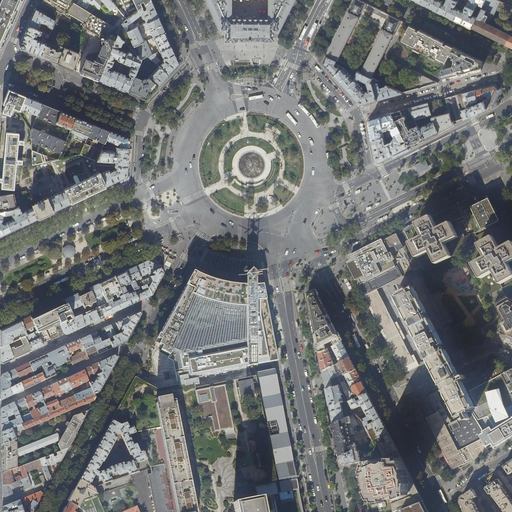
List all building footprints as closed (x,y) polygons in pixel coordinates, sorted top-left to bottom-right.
[(5,0),(0,13),(0,45),(2,46),(6,37),(13,21),(18,8),(21,0),(5,0)] [(95,7),(85,0),(42,0),(62,12),(64,9),(85,21),(83,24),(85,25),(91,14),(95,7)] [(85,0),(95,7),(99,9),(101,7),(106,12),(110,10),(115,6),(110,0),(85,0)] [(110,0),(115,6),(126,19),(127,20),(150,0),(110,0)] [(154,9),(150,0),(127,20),(126,19),(126,20),(127,22),(125,23),(123,22),(115,32),(117,35),(118,36),(127,32),(137,27),(140,26),(139,22),(133,25),(132,22),(136,18),(137,18),(138,18),(138,17),(141,14),(143,19),(144,20),(144,19),(146,23),(158,18),(154,9)] [(204,0),(208,7),(220,34),(224,34),(224,43),(235,43),(235,42),(244,42),(248,42),(262,41),(262,42),(268,42),(273,42),(273,33),(278,33),(285,18),(289,11),(292,5),(294,0),(204,0)] [(327,55),(338,60),(338,61),(358,21),(358,22),(363,12),(367,15),(380,21),(386,24),(382,31),(362,72),(373,78),(394,34),(395,34),(401,20),(390,14),(366,3),(360,0),(354,0),(346,17),(338,33),(329,50),(327,55)] [(422,0),(421,2),(430,7),(438,11),(442,3),(443,1),(441,0),(422,0)] [(456,6),(459,1),(457,0),(447,0),(445,4),(442,3),(438,11),(447,15),(455,19),(460,10),(457,8),(456,8),(454,7),(455,6),(456,6)] [(471,0),(469,2),(468,4),(464,2),(463,3),(466,4),(476,9),(478,5),(478,3),(477,3),(478,1),(480,3),(481,5),(483,6),(486,0),(471,0)] [(511,34),(490,24),(501,2),(497,0),(486,0),(483,6),(478,17),(472,28),(494,39),(511,47),(511,34)] [(474,14),(476,9),(466,4),(465,5),(466,6),(465,8),(465,11),(464,11),(460,10),(455,19),(456,19),(462,22),(464,23),(472,28),(478,17),(475,15),(474,16),(471,15),(471,14),(473,14),(474,14)] [(32,16),(28,26),(38,30),(40,23),(42,23),(47,25),(48,27),(50,27),(48,32),(42,29),(41,31),(46,33),(50,35),(55,20),(36,8),(34,11),(32,16)] [(85,25),(84,25),(99,34),(102,44),(98,55),(99,56),(97,61),(94,60),(93,63),(85,59),(80,73),(93,78),(99,80),(115,41),(109,39),(107,33),(111,26),(91,14),(85,25)] [(162,25),(158,18),(146,23),(140,26),(143,32),(149,29),(153,38),(165,33),(162,25)] [(447,61),(454,47),(446,43),(432,35),(419,29),(410,25),(403,40),(415,46),(414,48),(436,59),(437,57),(447,61)] [(38,30),(28,26),(24,35),(19,45),(21,49),(30,53),(41,57),(46,44),(50,35),(46,33),(44,38),(39,35),(41,31),(38,30)] [(144,42),(137,27),(127,32),(129,38),(130,38),(131,37),(132,40),(131,40),(131,41),(132,45),(128,46),(129,47),(130,48),(136,45),(144,42)] [(168,39),(165,33),(153,38),(148,40),(149,42),(154,40),(159,52),(171,46),(168,40),(168,39)] [(118,36),(117,35),(115,41),(99,80),(106,83),(113,86),(119,72),(113,70),(115,65),(112,64),(113,61),(113,60),(112,60),(113,58),(116,59),(116,60),(117,61),(121,63),(118,69),(118,70),(120,70),(127,53),(116,49),(117,47),(119,48),(120,47),(122,43),(124,42),(118,36)] [(146,41),(144,42),(136,45),(140,54),(137,56),(141,60),(148,57),(155,54),(152,48),(150,49),(146,41)] [(49,45),(46,44),(41,57),(47,59),(56,63),(63,47),(59,45),(57,50),(49,47),(49,45)] [(175,54),(171,46),(159,52),(155,54),(148,57),(168,75),(173,70),(179,63),(176,57),(175,54)] [(79,53),(63,47),(56,63),(64,66),(73,70),(79,53)] [(462,51),(454,47),(447,61),(441,72),(443,82),(446,81),(466,75),(477,73),(476,72),(481,71),(481,67),(482,67),(483,66),(483,61),(479,59),(462,51)] [(129,52),(127,53),(120,70),(121,71),(122,71),(124,64),(129,66),(130,66),(131,65),(133,66),(132,68),(131,68),(130,68),(129,71),(126,70),(124,75),(119,72),(113,86),(120,89),(128,92),(141,60),(137,56),(135,58),(133,56),(131,55),(132,54),(131,53),(129,52)] [(337,63),(338,60),(327,55),(325,58),(323,62),(326,66),(329,69),(335,76),(347,65),(346,65),(344,64),(343,66),(337,63)] [(168,75),(148,57),(141,60),(128,92),(135,95),(145,99),(151,93),(157,86),(162,81),(168,75)] [(346,65),(347,65),(350,66),(357,70),(359,65),(348,60),(346,65)] [(347,69),(350,66),(347,65),(335,76),(343,85),(353,96),(362,88),(363,87),(358,81),(361,79),(368,83),(372,79),(373,78),(362,72),(359,71),(356,76),(354,73),(352,75),(347,69)] [(383,77),(381,82),(392,88),(394,83),(383,77)] [(403,93),(392,88),(381,82),(373,78),(372,79),(378,100),(388,97),(394,95),(403,93)] [(378,100),(372,79),(368,83),(367,83),(369,89),(369,91),(368,91),(368,90),(366,90),(366,91),(365,92),(362,88),(353,96),(358,101),(360,103),(363,104),(371,102),(378,100)] [(491,85),(482,88),(484,96),(487,95),(488,98),(485,99),(485,100),(487,108),(491,106),(492,104),(500,89),(498,87),(496,84),(491,85)] [(475,90),(477,100),(484,98),(482,88),(479,89),(475,90)] [(19,111),(25,96),(20,94),(8,90),(3,103),(5,104),(2,112),(9,115),(12,108),(19,111)] [(477,100),(475,90),(471,91),(462,93),(465,103),(465,105),(466,105),(477,100)] [(449,97),(446,98),(449,111),(451,118),(454,124),(455,124),(453,121),(458,119),(462,118),(463,120),(466,119),(469,117),(466,108),(466,105),(463,106),(464,110),(461,110),(459,103),(463,101),(464,104),(465,103),(462,93),(458,94),(449,97)] [(33,99),(25,96),(19,111),(19,112),(20,114),(22,110),(24,109),(29,111),(28,112),(37,115),(42,103),(33,99)] [(439,107),(437,100),(432,102),(428,103),(432,115),(437,114),(438,112),(437,110),(438,110),(439,107)] [(466,108),(469,117),(474,115),(482,111),(487,108),(485,100),(466,108)] [(52,107),(42,103),(37,115),(37,117),(55,124),(56,124),(61,111),(52,107)] [(422,104),(409,108),(416,120),(424,118),(425,121),(417,123),(426,139),(433,135),(440,132),(433,119),(432,115),(428,103),(422,104)] [(398,111),(392,113),(395,119),(396,121),(401,130),(409,147),(418,143),(426,139),(417,123),(416,120),(409,108),(403,110),(398,111)] [(70,114),(61,111),(56,124),(62,126),(63,126),(63,124),(65,125),(64,126),(64,127),(71,130),(76,117),(70,114)] [(437,114),(432,115),(433,119),(440,132),(446,129),(447,128),(454,124),(451,118),(449,111),(437,114)] [(384,115),(380,116),(384,128),(389,127),(390,127),(391,128),(392,127),(395,133),(401,130),(396,121),(394,122),(393,122),(392,119),(395,119),(392,113),(384,115)] [(382,128),(384,128),(380,116),(375,117),(371,119),(368,122),(370,131),(372,140),(385,137),(385,136),(383,136),(383,135),(386,134),(386,133),(383,133),(382,128)] [(83,120),(76,117),(71,130),(70,131),(70,132),(73,133),(72,137),(82,141),(83,137),(87,138),(87,137),(93,124),(83,120)] [(100,127),(93,124),(87,137),(94,139),(93,141),(93,142),(96,143),(97,143),(98,141),(104,143),(106,140),(110,131),(100,127)] [(41,146),(61,154),(66,141),(32,128),(31,131),(31,142),(38,145),(39,144),(39,143),(42,144),(41,145),(41,146)] [(395,141),(389,144),(394,155),(403,150),(409,147),(401,130),(395,133),(397,138),(396,138),(395,137),(393,140),(395,141)] [(110,131),(106,140),(115,144),(114,147),(129,148),(129,143),(129,139),(129,138),(118,134),(110,131)] [(1,188),(14,189),(16,163),(22,164),(22,160),(17,160),(18,144),(23,144),(24,141),(18,140),(19,134),(6,133),(5,147),(2,175),(2,178),(0,177),(0,181),(2,182),(1,186),(1,188)] [(386,145),(385,145),(384,139),(385,138),(385,137),(372,140),(374,151),(376,160),(379,162),(386,158),(394,155),(389,144),(386,145)] [(86,144),(85,143),(80,154),(97,161),(101,150),(90,146),(91,144),(87,142),(86,144)] [(128,158),(129,148),(114,147),(113,147),(113,151),(105,150),(105,147),(103,147),(101,150),(97,161),(95,165),(98,165),(99,162),(113,162),(115,162),(115,166),(127,167),(128,158)] [(95,165),(97,161),(80,154),(51,161),(64,191),(71,203),(79,199),(99,189),(105,187),(99,174),(99,173),(95,165)] [(429,168),(425,160),(414,166),(418,174),(422,172),(423,171),(429,169),(429,168)] [(127,178),(127,173),(127,167),(115,166),(106,166),(106,168),(111,169),(112,171),(110,172),(109,170),(99,174),(105,187),(115,182),(119,180),(121,183),(125,181),(126,180),(127,179),(127,178)] [(64,191),(47,198),(54,211),(62,207),(71,203),(64,191)] [(472,196),(477,205),(478,204),(477,200),(480,199),(480,198),(481,197),(478,193),(475,194),(472,196)] [(13,209),(16,208),(12,194),(0,196),(0,211),(4,210),(13,209)] [(411,227),(404,230),(411,243),(418,258),(423,267),(425,271),(438,264),(453,257),(465,250),(469,248),(469,249),(472,248),(475,253),(468,257),(473,264),(481,279),(490,295),(502,289),(503,288),(501,284),(511,277),(511,240),(505,227),(501,221),(498,222),(493,225),(497,232),(490,236),(487,231),(477,236),(476,233),(475,232),(465,236),(457,220),(467,215),(464,211),(477,205),(472,196),(468,198),(446,209),(438,213),(432,216),(417,224),(411,227)] [(31,204),(32,208),(37,219),(44,216),(54,211),(47,198),(47,197),(31,204)] [(478,204),(477,205),(464,211),(467,215),(475,232),(476,233),(493,225),(498,222),(492,213),(486,200),(478,204)] [(19,206),(16,208),(13,209),(22,226),(31,222),(37,219),(32,208),(25,211),(25,210),(23,211),(24,212),(22,213),(19,206)] [(13,209),(4,210),(5,215),(11,214),(14,219),(7,222),(11,231),(16,229),(22,226),(13,209)] [(4,210),(0,211),(0,236),(1,236),(11,231),(7,222),(4,223),(2,222),(3,221),(3,215),(5,215),(4,210)] [(403,228),(404,230),(411,227),(417,224),(416,222),(403,228)] [(414,272),(423,267),(418,258),(411,243),(404,230),(401,232),(378,244),(356,255),(352,257),(354,261),(350,263),(357,277),(361,284),(398,266),(403,275),(413,270),(414,272)] [(69,257),(73,255),(74,251),(73,248),(69,247),(65,248),(64,252),(65,256),(69,257)] [(143,261),(144,263),(142,264),(136,267),(140,277),(149,274),(149,275),(162,269),(161,269),(157,266),(159,263),(156,261),(150,258),(143,261)] [(403,277),(403,275),(398,266),(361,284),(363,289),(366,295),(377,289),(403,277)] [(128,271),(125,272),(134,291),(139,289),(141,287),(144,286),(142,281),(140,282),(142,285),(138,287),(135,282),(134,281),(133,279),(135,278),(136,281),(141,279),(140,277),(136,267),(133,268),(128,271)] [(165,268),(162,269),(163,275),(161,278),(157,286),(159,287),(167,272),(165,268)] [(163,275),(162,269),(149,275),(150,277),(152,282),(149,284),(150,286),(150,287),(148,284),(147,285),(152,296),(154,291),(157,286),(161,278),(163,275)] [(251,269),(249,271),(245,274),(248,276),(251,280),(254,277),(256,274),(251,269)] [(159,334),(157,338),(161,340),(159,344),(163,346),(161,350),(169,355),(169,356),(172,357),(172,360),(177,381),(179,392),(179,394),(194,391),(194,390),(196,390),(196,391),(204,389),(206,388),(206,389),(214,387),(216,386),(216,387),(224,385),(225,384),(225,385),(234,383),(235,383),(236,383),(234,373),(233,370),(271,362),(277,361),(277,359),(276,352),(274,343),(272,334),(270,325),(268,316),(267,307),(265,298),(263,289),(262,285),(257,285),(257,288),(254,288),(250,288),(247,288),(242,288),(232,287),(226,286),(218,284),(209,282),(208,281),(205,280),(202,278),(200,281),(196,279),(198,274),(196,273),(193,271),(188,282),(187,282),(185,285),(181,294),(178,299),(175,304),(175,305),(168,317),(167,320),(164,325),(162,328),(159,334)] [(134,291),(125,272),(121,274),(115,277),(123,296),(129,307),(133,305),(139,302),(134,291)] [(106,281),(99,284),(107,303),(108,303),(112,301),(119,297),(123,296),(115,277),(106,281)] [(142,281),(144,286),(147,285),(148,284),(149,284),(152,282),(150,277),(142,281)] [(95,286),(90,289),(97,305),(98,304),(99,306),(98,306),(98,307),(100,306),(107,303),(99,284),(95,286)] [(147,285),(144,286),(141,287),(143,292),(140,293),(139,289),(134,291),(139,302),(145,299),(151,296),(152,296),(147,285)] [(427,360),(448,350),(448,349),(445,351),(443,346),(446,345),(445,345),(443,346),(441,342),(443,340),(440,335),(438,336),(437,334),(439,332),(437,333),(430,321),(433,320),(432,319),(430,320),(427,315),(430,314),(429,313),(427,315),(421,302),(423,301),(421,302),(414,289),(417,288),(416,288),(409,291),(409,290),(405,291),(403,286),(400,288),(402,293),(401,294),(402,295),(395,299),(396,299),(398,298),(404,310),(402,311),(402,312),(405,311),(411,323),(408,324),(409,325),(411,323),(414,329),(411,330),(412,330),(414,329),(420,342),(418,343),(420,342),(427,354),(424,355),(425,356),(427,355),(429,359),(427,360)] [(83,292),(78,294),(86,313),(86,312),(95,309),(98,307),(98,306),(97,305),(90,289),(83,292)] [(415,364),(377,289),(366,295),(368,298),(375,311),(376,314),(382,326),(389,339),(397,355),(403,367),(404,369),(415,364)] [(511,300),(506,296),(502,289),(490,295),(505,321),(505,322),(500,330),(504,333),(511,337),(511,300)] [(326,328),(333,324),(331,320),(322,303),(316,291),(307,294),(310,307),(311,313),(313,324),(315,335),(325,328),(326,328)] [(78,294),(73,296),(65,300),(66,302),(67,305),(74,318),(81,315),(86,313),(78,294)] [(123,296),(119,297),(121,300),(113,303),(112,301),(108,303),(113,314),(121,310),(129,307),(123,296)] [(108,303),(107,303),(100,306),(105,318),(109,316),(113,314),(108,303)] [(52,312),(33,321),(36,329),(37,331),(39,335),(40,338),(42,343),(50,339),(46,330),(58,324),(59,323),(60,323),(61,324),(73,319),(74,318),(67,305),(61,308),(52,312)] [(100,306),(98,307),(95,309),(98,317),(100,320),(102,319),(105,318),(100,306)] [(95,309),(86,312),(88,316),(82,318),(81,315),(74,318),(73,319),(78,330),(94,323),(100,320),(98,317),(95,309)] [(115,323),(119,330),(120,329),(121,331),(122,331),(123,332),(120,334),(119,334),(128,339),(137,323),(141,315),(139,312),(129,317),(122,320),(119,321),(115,323)] [(26,318),(21,321),(27,336),(33,333),(33,331),(33,330),(36,329),(33,321),(30,316),(26,318)] [(73,319),(61,324),(65,334),(67,335),(71,333),(78,330),(73,319)] [(27,336),(21,321),(12,325),(4,329),(0,330),(0,342),(0,348),(8,344),(14,342),(14,340),(12,339),(13,338),(19,336),(21,339),(25,337),(27,336)] [(114,324),(111,325),(116,336),(109,339),(112,348),(119,345),(126,342),(127,342),(128,339),(119,334),(120,334),(119,330),(115,323),(114,324)] [(334,326),(333,324),(326,328),(325,328),(315,335),(316,337),(319,353),(324,351),(328,349),(333,347),(342,342),(341,340),(334,326)] [(109,339),(116,336),(111,325),(107,326),(102,329),(97,331),(101,343),(109,339)] [(106,346),(110,345),(111,349),(112,348),(109,339),(101,343),(97,331),(93,333),(90,335),(94,346),(95,346),(97,351),(99,355),(105,352),(108,350),(106,346)] [(33,333),(27,336),(25,337),(27,341),(36,337),(34,333),(33,333)] [(85,337),(79,339),(84,351),(85,350),(94,346),(90,335),(85,337)] [(27,341),(25,337),(21,339),(20,339),(23,345),(15,349),(14,347),(10,349),(15,359),(23,355),(26,354),(32,351),(28,344),(27,341)] [(43,344),(42,343),(40,338),(28,344),(32,351),(37,349),(44,346),(43,344)] [(82,352),(84,351),(79,339),(72,343),(65,346),(70,359),(72,358),(71,356),(72,354),(74,353),(73,352),(80,348),(82,352)] [(346,350),(342,342),(333,347),(336,354),(335,354),(336,355),(337,355),(341,362),(350,357),(347,351),(346,350)] [(8,344),(0,348),(0,350),(0,357),(0,362),(3,364),(15,359),(10,349),(8,344)] [(57,350),(47,354),(54,369),(63,365),(64,366),(71,362),(70,359),(65,346),(57,350)] [(85,350),(89,359),(88,355),(92,353),(97,351),(95,346),(94,346),(85,350)] [(331,356),(328,349),(324,351),(319,353),(320,362),(322,372),(336,365),(335,362),(334,363),(332,358),(333,358),(332,356),(331,356)] [(72,358),(70,359),(71,362),(73,367),(82,363),(89,359),(85,350),(84,351),(82,352),(72,358)] [(440,386),(461,375),(460,373),(454,362),(451,356),(448,350),(427,360),(430,367),(433,373),(440,386)] [(33,361),(29,363),(33,372),(40,369),(42,373),(43,374),(46,380),(56,375),(54,369),(47,354),(42,357),(33,361)] [(115,355),(98,363),(105,382),(110,371),(118,357),(115,354),(115,355)] [(343,370),(337,372),(339,377),(356,369),(353,364),(350,357),(341,362),(339,363),(343,370)] [(23,365),(15,369),(20,378),(33,372),(29,363),(23,365)] [(99,392),(100,393),(103,388),(102,387),(103,385),(105,382),(98,363),(90,366),(83,370),(84,370),(87,378),(96,373),(97,376),(95,379),(94,381),(92,380),(92,381),(91,381),(90,379),(88,380),(94,394),(99,392)] [(339,363),(336,365),(322,372),(323,375),(325,385),(326,388),(342,384),(339,377),(337,372),(343,370),(339,363)] [(481,374),(485,383),(502,374),(505,373),(503,370),(502,370),(501,369),(500,369),(499,368),(489,372),(488,370),(481,374)] [(20,378),(15,369),(13,370),(10,371),(5,374),(3,375),(1,378),(1,383),(1,385),(1,392),(10,388),(16,385),(16,384),(15,384),(14,381),(16,382),(17,385),(21,383),(22,382),(20,378)] [(362,381),(360,376),(356,369),(339,377),(342,384),(344,389),(344,390),(362,381)] [(511,369),(505,373),(502,374),(511,393),(511,369)] [(88,380),(87,378),(84,370),(83,370),(75,374),(67,378),(72,390),(86,383),(89,390),(74,396),(77,401),(94,394),(88,380)] [(43,374),(42,373),(35,376),(22,382),(21,383),(24,390),(32,386),(46,380),(43,374)] [(265,377),(258,378),(263,404),(267,423),(268,429),(278,482),(295,479),(284,426),(283,419),(279,401),(274,375),(274,373),(265,374),(265,375),(264,375),(265,377)] [(511,393),(503,376),(502,374),(485,383),(469,391),(477,406),(474,408),(473,409),(479,420),(487,416),(494,429),(511,417),(511,393)] [(464,415),(472,411),(471,410),(473,409),(474,408),(461,382),(464,381),(463,380),(461,381),(459,377),(461,375),(440,386),(442,385),(445,390),(443,391),(443,392),(445,391),(447,394),(445,395),(448,400),(450,400),(452,403),(449,404),(449,405),(452,403),(458,416),(456,417),(462,414),(463,416),(464,415)] [(59,381),(51,385),(55,396),(56,397),(58,396),(59,397),(61,396),(61,395),(65,393),(66,394),(68,393),(67,392),(69,391),(70,395),(73,393),(72,391),(72,390),(67,378),(59,381)] [(123,415),(119,424),(121,425),(127,423),(131,422),(132,426),(135,433),(143,451),(147,459),(150,468),(164,464),(173,511),(276,511),(276,507),(273,494),(273,492),(272,486),(271,484),(271,483),(272,483),(270,469),(267,454),(263,433),(261,427),(259,414),(253,384),(252,379),(251,379),(251,380),(245,381),(244,381),(236,383),(235,383),(234,383),(225,385),(225,384),(224,385),(216,387),(216,386),(214,387),(206,389),(206,388),(204,389),(196,391),(196,390),(194,390),(194,391),(179,394),(179,392),(177,381),(176,381),(175,379),(160,382),(156,383),(155,385),(143,388),(138,389),(135,395),(127,410),(123,415)] [(349,400),(349,401),(356,398),(360,397),(368,393),(366,389),(368,388),(364,380),(362,381),(344,390),(346,394),(349,400)] [(21,383),(17,385),(16,385),(10,388),(13,395),(18,393),(24,390),(21,383)] [(341,393),(341,390),(344,389),(342,384),(326,388),(327,397),(329,406),(341,402),(349,400),(346,394),(342,395),(342,394),(341,393)] [(46,387),(40,390),(49,413),(53,411),(52,407),(54,406),(56,410),(60,408),(58,402),(57,400),(47,404),(45,400),(55,396),(51,385),(46,387)] [(10,388),(1,392),(1,394),(1,401),(8,398),(13,395),(10,388)] [(36,392),(35,392),(32,394),(36,404),(38,408),(41,416),(49,413),(40,390),(36,392)] [(440,400),(441,399),(437,391),(428,396),(437,413),(457,451),(483,438),(481,435),(483,433),(484,433),(482,430),(472,411),(464,415),(457,419),(457,420),(451,423),(440,400)] [(99,392),(94,394),(77,401),(60,408),(56,410),(53,411),(49,413),(41,416),(33,419),(2,432),(2,436),(2,441),(2,445),(9,442),(8,439),(9,439),(9,438),(10,437),(12,441),(16,439),(17,439),(16,437),(19,435),(17,431),(23,428),(24,430),(90,402),(94,400),(99,392)] [(372,401),(368,393),(360,397),(361,400),(358,402),(356,398),(349,401),(353,410),(362,406),(366,412),(376,407),(372,401)] [(28,396),(24,398),(28,408),(30,407),(30,408),(31,407),(32,406),(34,410),(30,412),(30,413),(33,419),(41,416),(38,408),(35,409),(33,405),(36,404),(32,394),(28,396)] [(60,408),(77,401),(74,396),(58,402),(60,408)] [(24,398),(21,399),(19,400),(8,405),(1,408),(1,413),(1,417),(2,432),(33,419),(30,413),(20,417),(17,408),(18,407),(19,410),(22,409),(22,410),(28,408),(24,398)] [(345,419),(341,402),(329,406),(332,419),(333,423),(338,422),(341,421),(343,420),(345,419)] [(78,411),(79,414),(89,410),(92,406),(78,411)] [(378,412),(376,407),(366,412),(368,417),(362,420),(364,422),(366,426),(370,424),(369,421),(373,419),(374,420),(372,421),(373,423),(381,418),(378,412)] [(58,444),(61,451),(68,449),(70,445),(82,423),(89,410),(79,414),(73,416),(58,444)] [(457,451),(437,413),(431,416),(426,418),(431,428),(437,441),(444,454),(451,467),(452,470),(460,466),(476,458),(490,451),(495,448),(492,443),(487,445),(485,442),(483,438),(457,451)] [(338,422),(333,423),(334,428),(336,440),(339,456),(347,452),(346,449),(352,448),(352,450),(357,448),(355,443),(351,444),(349,435),(354,434),(353,427),(358,425),(353,415),(352,415),(350,416),(345,419),(343,420),(344,424),(343,426),(342,426),(341,421),(338,422)] [(484,433),(483,433),(488,440),(485,442),(487,445),(492,443),(495,448),(496,448),(499,446),(501,444),(503,442),(504,441),(505,441),(507,441),(508,441),(511,438),(511,417),(494,429),(492,430),(490,426),(482,430),(484,433)] [(385,426),(381,418),(373,423),(370,424),(366,426),(369,432),(375,429),(379,437),(388,432),(385,426)] [(119,424),(112,420),(105,433),(92,456),(80,479),(90,485),(92,482),(92,480),(96,475),(101,478),(103,484),(113,481),(110,474),(119,472),(119,474),(120,474),(129,472),(130,475),(139,471),(136,464),(147,459),(143,451),(140,452),(137,444),(136,444),(133,445),(129,435),(135,433),(132,426),(129,427),(127,423),(121,425),(119,424)] [(9,442),(2,445),(2,448),(2,459),(3,473),(17,468),(16,452),(17,455),(19,457),(22,456),(23,456),(24,456),(25,456),(25,455),(32,452),(33,452),(34,452),(35,452),(35,451),(42,447),(43,448),(44,448),(45,448),(45,447),(45,446),(52,444),(53,444),(54,444),(55,444),(55,443),(60,441),(60,438),(59,435),(61,431),(57,429),(54,433),(56,434),(16,450),(16,439),(12,441),(9,442)] [(347,452),(339,456),(340,460),(341,466),(360,462),(379,457),(394,452),(397,450),(397,449),(395,445),(389,434),(388,432),(379,437),(372,440),(375,446),(373,451),(364,455),(361,454),(360,452),(359,453),(358,452),(357,448),(352,450),(347,452)] [(61,451),(40,459),(42,467),(47,481),(52,479),(52,477),(62,459),(68,449),(61,451)] [(401,457),(397,450),(394,452),(379,457),(360,462),(361,466),(361,469),(364,482),(365,487),(368,504),(369,507),(369,511),(394,511),(395,511),(406,508),(423,501),(422,497),(415,484),(406,466),(401,457)] [(40,459),(24,465),(28,477),(31,487),(35,485),(30,471),(42,467),(40,459)] [(511,459),(509,461),(507,463),(503,466),(504,467),(503,468),(503,469),(504,471),(506,471),(509,475),(511,472),(511,459)] [(173,511),(164,464),(150,468),(152,474),(147,475),(154,511),(173,511)] [(9,485),(28,477),(24,465),(17,468),(3,473),(3,477),(3,485),(9,485)] [(9,485),(3,485),(3,488),(3,496),(5,497),(20,492),(19,488),(12,491),(11,489),(25,484),(26,486),(21,488),(22,491),(31,487),(28,477),(9,485)] [(94,487),(90,485),(80,479),(78,482),(74,491),(68,501),(78,507),(80,508),(84,510),(84,511),(104,511),(94,487)] [(295,479),(278,482),(280,493),(297,489),(295,479)] [(504,511),(511,511),(511,500),(501,486),(503,485),(499,479),(496,481),(495,481),(494,481),(489,484),(488,486),(489,487),(486,489),(490,494),(491,495),(492,494),(504,511)] [(479,511),(473,500),(478,496),(475,493),(476,492),(476,491),(474,489),(473,489),(472,488),(465,493),(464,493),(462,495),(460,502),(465,511),(479,511)] [(301,511),(301,510),(297,489),(280,493),(278,493),(282,511),(301,511)] [(3,507),(3,511),(22,506),(23,511),(33,511),(36,507),(43,494),(41,491),(26,497),(21,499),(17,501),(5,505),(3,506),(3,507)] [(75,511),(78,507),(68,501),(64,508),(61,511),(75,511)] [(429,511),(428,510),(426,505),(423,501),(406,508),(395,511),(394,511),(429,511)]
